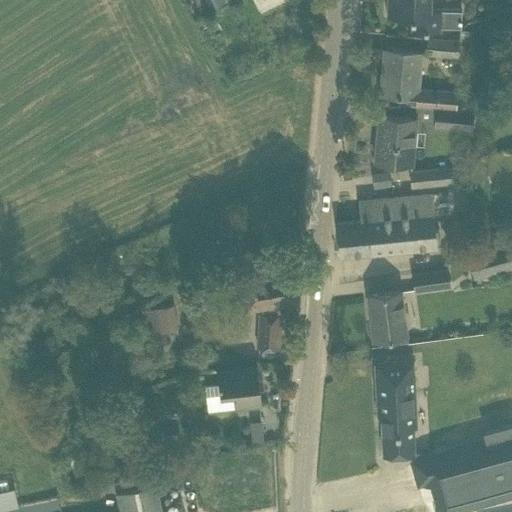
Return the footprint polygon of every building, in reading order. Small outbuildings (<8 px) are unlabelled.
[(205,0),(210,8),(225,0),(205,0)] [(387,0),(386,16),(411,17),(411,30),(440,31),(440,27),(461,28),(461,12),(451,12),(451,9),(430,9),(430,0),(387,0)] [(424,52),(457,55),(458,38),(426,35),(424,52)] [(399,102),(435,106),(454,108),(456,89),(418,85),(422,52),(384,49),(381,94),(400,95),(399,102)] [(454,108),(435,106),(434,125),(472,128),(473,110),(454,108)] [(372,160),(392,162),(413,164),(418,115),(377,110),(372,160)] [(409,168),(410,186),(452,182),(450,164),(409,168)] [(389,170),(372,172),(373,179),(380,186),(390,184),(389,170)] [(336,221),(340,256),(437,247),(432,194),(358,199),(360,219),(336,221)] [(467,252),(474,276),(511,264),(511,250),(509,240),(467,252)] [(411,271),(414,289),(451,284),(448,266),(411,271)] [(256,346),(259,347),(279,348),(281,314),(279,314),(279,304),(299,300),(297,270),(255,277),(254,272),(234,276),(240,310),(259,307),(256,346)] [(387,291),(367,294),(373,339),(409,334),(402,287),(387,289),(387,291)] [(140,308),(144,332),(178,326),(173,302),(140,308)] [(380,414),(383,453),(413,449),(412,426),(415,426),(412,359),(374,361),(377,414),(380,414)] [(218,383),(205,385),(208,410),(234,407),(242,406),(262,404),(257,364),(237,367),(237,365),(216,367),(218,383)] [(116,406),(121,421),(148,413),(144,398),(116,406)] [(241,438),(248,438),(248,418),(260,418),(260,407),(240,407),(241,438)] [(250,419),(250,439),(261,439),(261,419),(250,419)] [(511,433),(419,456),(425,480),(445,475),(449,494),(444,495),(447,508),(511,492),(511,433)] [(113,493),(117,510),(105,511),(183,511),(182,505),(162,510),(156,484),(113,493)]
